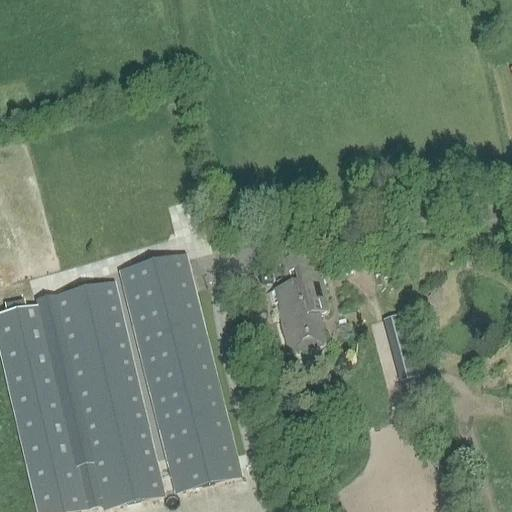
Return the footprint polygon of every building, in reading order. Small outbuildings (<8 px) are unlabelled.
[(273,306),(277,305),(290,357),(328,346),(319,316),(328,313),(314,253),(280,262),(287,288),(274,291),(274,293),(270,294),(273,306)] [(241,481),(185,257),(117,275),(173,498),(241,481)] [(112,511),(164,500),(114,285),(52,300),(101,511),(112,511)] [(87,511),(40,308),(0,317),(0,359),(35,511),(87,511)] [(248,330),(266,326),(262,310),(245,314),(248,330)] [(392,317),(401,380),(418,377),(408,315),(392,317)]
